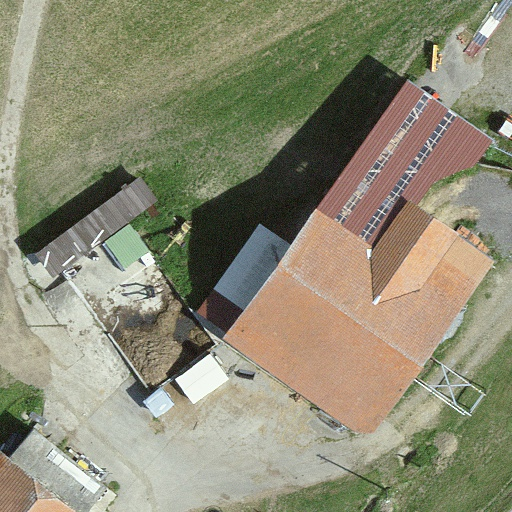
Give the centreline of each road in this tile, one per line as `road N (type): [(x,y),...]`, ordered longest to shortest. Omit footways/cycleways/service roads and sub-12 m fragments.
road 1 (track): [(56,347),(11,262),(2,149),(41,0)]
road 2 (track): [(393,441),(511,314)]
